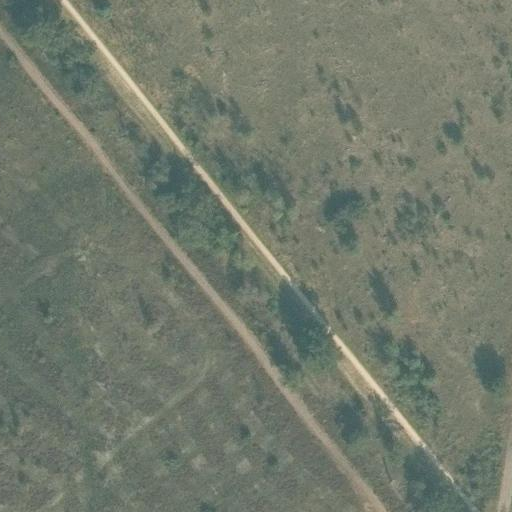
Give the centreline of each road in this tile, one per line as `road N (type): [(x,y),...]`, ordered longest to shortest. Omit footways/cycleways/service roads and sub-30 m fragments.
road 1 (track): [(461,511),(48,0)]
road 2 (unknown): [(0,35),(377,511)]
